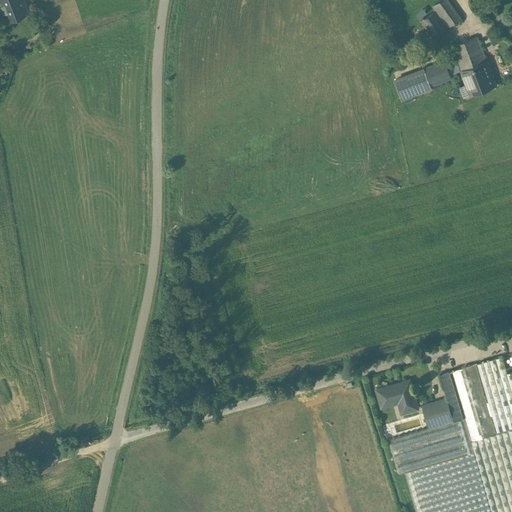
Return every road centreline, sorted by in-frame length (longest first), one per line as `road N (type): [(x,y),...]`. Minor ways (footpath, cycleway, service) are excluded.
road 1 (tertiary): [(114,439),(155,204),(165,0)]
road 2 (unclassified): [(511,328),(114,439)]
road 3 (track): [(114,439),(0,479)]
